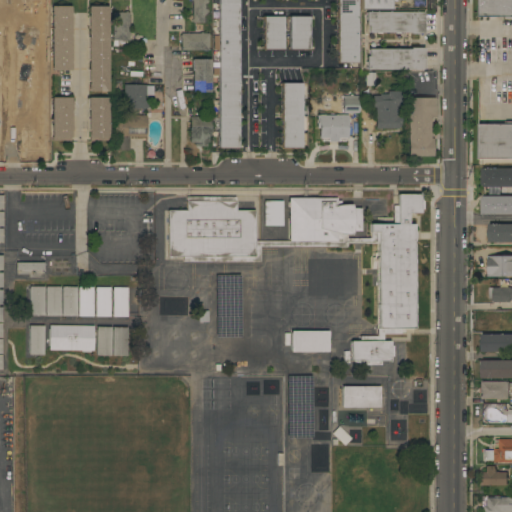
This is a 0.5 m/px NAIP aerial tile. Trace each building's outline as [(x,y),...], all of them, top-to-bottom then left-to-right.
[(209,0),(209,23),(193,23),(191,23),(191,20),(192,20),(192,15),(193,15),(193,14),(192,14),(192,11),(192,3),(192,0),(209,0)] [(239,0),(239,148),(219,148),(219,50),(214,50),(214,36),(218,36),(218,35),(213,35),(213,29),(218,29),(218,27),(212,27),(212,22),(218,22),(218,13),(214,13),(214,4),(218,4),(218,0),(239,0)] [(358,0),(358,64),(338,64),(338,0),(358,0)] [(391,0),(391,8),(362,8),(362,0),(391,0)] [(511,0),(511,160),(479,160),(479,125),(505,125),(505,122),(511,122),(511,20),(505,20),(505,17),(479,17),(479,0),(511,0)] [(52,7),(71,7),(71,71),(51,71),(52,7)] [(108,92),(88,92),(88,69),(89,69),(89,7),(108,7),(108,92)] [(112,13),(129,13),(129,41),(118,41),(118,47),(113,47),(113,41),(112,41),(112,13)] [(424,14),(424,36),(410,36),(410,35),(368,35),(368,28),(366,28),(366,14),(424,14)] [(283,49),(264,49),(263,18),(283,18),(283,49)] [(309,18),(309,51),(289,51),(289,18),(309,18)] [(181,50),(181,34),(209,34),(209,50),(181,50)] [(365,70),(365,57),(368,57),(368,49),(410,49),(410,48),(423,48),(423,70),(365,70)] [(210,92),(192,92),(192,60),(210,60),(210,92)] [(365,73),(374,73),(374,86),(365,86),(365,73)] [(121,96),(112,96),(112,81),(121,81),(121,96)] [(302,148),(282,148),(282,84),(302,84),(302,148)] [(144,109),(137,109),(137,112),(129,112),(129,109),(123,109),(124,85),(144,85),(144,109)] [(375,108),(372,108),(372,96),(379,96),(379,94),(387,94),(387,91),(403,91),(403,106),(397,106),(397,116),(399,116),(399,126),(397,129),(375,129),(375,108)] [(344,96),(359,96),(359,113),(344,113),(344,96)] [(70,141),(64,141),(51,141),(51,138),(51,97),(71,97),(70,141)] [(109,141),(89,141),(89,98),(108,97),(109,141)] [(407,157),(407,114),(410,114),(410,98),(435,98),(435,118),(430,118),(430,139),(432,139),(432,157),(407,157)] [(146,137),(137,137),(129,137),(129,151),(114,151),(114,115),(146,115),(146,137)] [(347,115),(348,138),(338,138),(338,142),(328,142),(328,139),(319,139),(319,129),(316,129),(316,116),(347,115)] [(23,118),(37,117),(37,121),(45,121),(45,130),(42,130),(43,148),(29,148),(29,144),(23,144),(23,118)] [(210,117),(210,137),(206,137),(206,143),(204,143),(204,147),(194,147),(194,143),(190,143),(190,117),(210,117)] [(511,169),(511,187),(483,187),(483,185),(481,185),(481,169),(511,169)] [(182,262),(182,257),(168,257),(167,211),(186,211),(187,197),(236,197),(236,211),(255,211),(255,241),(288,241),(288,198),(336,198),(336,201),(341,201),(341,205),(351,205),(352,209),(361,208),(361,231),(352,231),(351,235),(347,235),(347,239),(369,238),(369,233),(369,225),(392,225),(392,206),(397,206),(397,195),(420,195),(420,199),(423,199),(423,210),(420,210),(420,214),(408,214),(408,225),(413,225),(413,231),(415,233),(415,239),(413,241),(413,260),(414,260),(414,264),(413,264),(413,282),(414,282),(414,286),(413,286),(413,304),(414,304),(414,309),(413,309),(413,329),(399,329),(399,334),(383,334),(383,336),(383,341),(390,341),(390,346),(393,346),(393,357),(390,357),(390,361),(380,361),(380,365),(360,365),(360,362),(350,362),(350,342),(360,342),(360,337),(377,337),(377,262),(375,261),(374,260),(375,258),(377,257),(377,244),(368,244),(368,243),(347,243),(347,247),(337,247),(260,247),(260,262),(182,262)] [(511,215),(481,215),(481,198),(483,198),(483,196),(511,196),(511,215)] [(282,226),(264,226),(264,201),(282,201),(282,226)] [(511,224),(511,242),(488,243),(488,225),(511,224)] [(511,256),(511,277),(487,277),(487,257),(511,256)] [(356,260),(357,295),(309,295),(309,261),(356,260)] [(43,263),(15,263),(15,271),(43,271),(43,263)] [(44,316),(29,316),(29,287),(44,287),(44,316)] [(60,317),(45,316),(45,287),(60,287),(60,317)] [(76,317),(62,316),(62,287),(76,287),(76,317)] [(110,317),(95,317),(95,287),(110,288),(110,317)] [(93,317),(78,317),(78,288),(93,288),(93,317)] [(127,317),(112,317),(112,288),(127,288),(127,317)] [(511,288),(511,299),(510,299),(510,303),(492,303),(492,299),(489,299),(489,288),(511,288)] [(43,355),(28,355),(29,326),(43,326),(43,355)] [(93,326),(93,351),(48,350),(49,326),(93,326)] [(110,356),(96,356),(96,327),(111,327),(110,356)] [(126,356),(112,356),(112,327),(127,327),(126,356)] [(290,352),(290,331),(328,332),(328,353),(290,352)] [(511,335),(511,353),(481,353),(481,335),(511,335)] [(511,360),(511,378),(481,379),(481,361),(511,360)] [(508,382),(508,400),(481,400),(481,382),(508,382)] [(379,387),(379,407),(341,408),(341,387),(379,387)] [(338,427),(350,439),(343,446),(331,434),(338,427)] [(511,440),(511,463),(502,463),(494,462),(494,461),(483,461),(483,452),(494,452),(494,449),(498,449),(498,440),(511,440)] [(478,486),(478,472),(485,472),(485,466),(495,466),(495,469),(496,469),(496,472),(507,472),(507,486),(478,486)] [(511,511),(481,511),(481,508),(481,498),(482,498),(482,496),(486,496),(486,498),(499,498),(499,496),(504,496),(504,497),(511,497),(511,511)]
